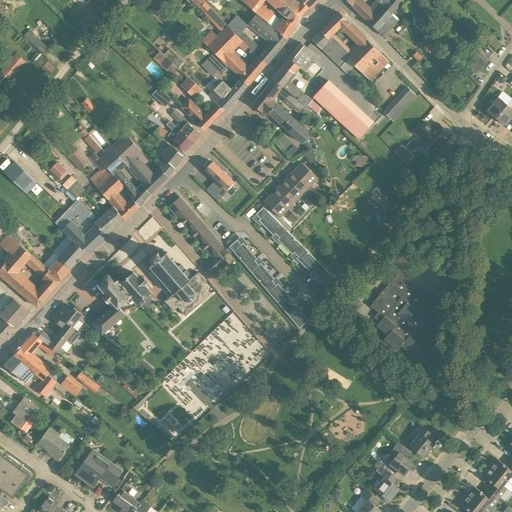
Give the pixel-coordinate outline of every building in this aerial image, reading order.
[(190,0),(204,13),(211,7),(203,0),(190,0)] [(267,22),(287,39),(301,18),(285,3),(282,0),(242,0),(242,1),(267,22)] [(282,0),(285,3),(301,18),(309,9),(300,0),(282,0)] [(300,0),(309,9),(317,0),(300,0)] [(392,15),(393,14),(384,5),(378,0),(345,0),(383,37),(391,28),(398,21),(392,15)] [(378,0),(384,5),(393,14),(405,0),(378,0)] [(340,13),(313,40),(347,74),(355,66),(348,59),(367,40),(340,13)] [(267,64),(274,55),(287,39),(267,22),(256,14),(249,23),(272,42),(259,57),(260,58),(267,64)] [(228,26),(242,41),(248,46),(252,41),(242,32),(248,25),(237,16),(228,26)] [(242,41),(228,26),(217,37),(212,32),(203,41),(208,46),(214,52),(228,65),(241,77),(240,77),(243,79),(249,85),(267,64),(260,58),(248,70),(236,58),(237,56),(232,51),(242,41)] [(496,51),(502,46),(492,35),(486,40),(496,51)] [(460,36),(455,41),(462,47),(466,42),(460,36)] [(44,54),(48,50),(37,40),(33,44),(44,54)] [(348,59),(355,66),(370,80),(388,61),(367,40),(348,59)] [(305,72),(306,72),(318,57),(318,56),(304,45),(302,43),(289,59),(283,66),(273,79),(282,86),(282,87),(305,107),(311,100),(289,81),(295,74),(300,68),(305,72)] [(433,48),(429,43),(423,48),(428,53),(433,48)] [(98,46),(92,59),(102,63),(108,51),(98,46)] [(468,53),(483,68),(489,60),(475,46),(468,53)] [(163,55),(178,68),(183,62),(169,49),(163,55)] [(178,68),(163,55),(160,51),(153,58),(172,76),(178,68)] [(221,73),(228,65),(214,52),(208,60),(221,73)] [(418,61),(422,57),(417,52),(413,56),(418,61)] [(0,85),(4,88),(26,62),(16,53),(0,72),(0,85)] [(476,74),(483,68),(468,53),(468,54),(473,59),(467,66),(476,74)] [(55,69),(55,68),(48,62),(42,68),(49,74),(50,75),(55,69)] [(195,99),(197,96),(202,91),(202,90),(188,77),(180,85),(195,99)] [(225,112),(249,85),(243,79),(231,91),(223,82),(209,97),(216,103),(223,111),(225,112)] [(316,112),(320,107),(311,100),(305,107),(282,87),(282,86),(273,79),(252,105),(266,116),(268,113),(276,103),(280,107),(284,102),(299,114),(301,112),(311,121),(312,120),(317,123),(321,118),(317,115),(318,114),(316,112)] [(352,102),(329,81),(314,98),(337,119),(352,102)] [(403,91),(412,99),(415,95),(407,87),(403,91)] [(161,91),(158,88),(152,95),(165,107),(172,99),(162,90),(161,91)] [(408,103),(412,99),(403,91),(399,96),(408,103)] [(404,108),(408,103),(399,96),(395,100),(404,108)] [(496,119),(507,105),(498,97),(495,101),(492,105),(487,111),(496,119)] [(81,103),(85,108),(91,104),(87,99),(81,103)] [(400,112),(404,108),(395,100),(391,104),(400,112)] [(223,111),(216,103),(211,109),(212,110),(206,117),(189,101),(182,108),(205,130),(217,117),(223,111)] [(268,113),(310,150),(312,149),(309,137),(307,131),(280,107),(276,103),(268,113)] [(396,116),(400,112),(391,104),(387,108),(396,116)] [(511,108),(507,105),(496,119),(506,126),(511,118),(511,108)] [(392,120),(396,116),(387,108),(383,113),(392,120)] [(180,130),(194,141),(200,134),(188,124),(189,123),(175,111),(171,115),(184,126),(180,130)] [(439,147),(453,131),(443,121),(438,126),(431,119),(426,124),(433,131),(428,136),(439,147)] [(194,141),(180,130),(169,121),(166,125),(173,131),(176,134),(178,136),(173,141),(185,151),(194,141)] [(162,139),(167,132),(159,127),(156,125),(153,129),(155,131),(154,133),(162,139)] [(82,126),(77,129),(80,133),(79,133),(84,139),(89,135),(82,126)] [(102,155),(104,153),(89,135),(84,139),(95,153),(93,154),(102,163),(105,159),(102,155)] [(142,166),(134,157),(141,152),(129,138),(114,151),(127,167),(128,168),(130,167),(145,184),(143,186),(151,194),(168,177),(161,169),(154,176),(153,176),(143,165),(142,166)] [(168,176),(176,166),(185,156),(172,146),(167,143),(164,148),(158,145),(156,148),(155,152),(161,159),(158,162),(163,167),(161,169),(168,176)] [(402,145),(395,153),(401,158),(407,164),(414,156),(408,151),(402,145)] [(75,149),(68,156),(81,169),(88,163),(75,149)] [(312,149),(310,150),(304,154),(311,165),(316,162),(315,157),(314,157),(313,153),(314,153),(312,149)] [(127,167),(114,151),(107,157),(104,153),(102,155),(105,159),(102,163),(113,176),(122,186),(124,189),(132,199),(133,200),(139,206),(151,194),(143,186),(137,191),(122,172),(127,167)] [(113,176),(102,163),(93,154),(89,157),(100,170),(89,180),(110,202),(110,203),(125,219),(139,206),(133,200),(127,206),(118,195),(124,189),(122,186),(113,176)] [(355,166),(366,167),(367,156),(357,155),(355,166)] [(50,169),(52,172),(60,165),(57,162),(50,169)] [(218,200),(234,183),(212,162),(205,170),(216,179),(206,190),(218,200)] [(17,163),(6,175),(31,198),(41,187),(17,163)] [(294,171),(310,186),(318,178),(301,163),(294,171)] [(303,194),(310,186),(294,171),(286,179),(303,194)] [(67,190),(75,182),(70,176),(61,185),(67,190)] [(295,202),(303,194),(286,179),(279,186),(295,202)] [(71,195),(80,186),(75,182),(67,190),(71,195)] [(80,186),(71,195),(76,199),(84,191),(80,186)] [(288,210),(295,202),(279,186),(271,194),(288,210)] [(319,196),(315,192),(310,197),(314,201),(319,196)] [(280,218),(288,210),(271,194),(264,202),(280,218)] [(180,219),(191,210),(180,197),(168,206),(180,219)] [(105,236),(95,225),(87,234),(78,225),(87,216),(90,213),(78,201),(56,224),(65,233),(67,234),(66,236),(73,241),(88,254),(105,236)] [(310,206),(305,202),(301,206),(305,210),(310,206)] [(115,227),(125,219),(110,203),(101,211),(103,213),(115,227)] [(275,234),(283,226),(263,207),(260,211),(256,214),(260,219),(258,221),(262,224),(273,235),(273,236),(275,234)] [(191,232),(202,222),(191,210),(180,219),(191,232)] [(105,236),(115,227),(103,213),(103,214),(94,223),(96,225),(95,225),(105,236)] [(298,219),(293,214),(288,219),(293,223),(298,219)] [(202,245),(213,235),(202,222),(191,232),(202,245)] [(275,234),(279,238),(277,239),(281,243),(292,254),(292,255),(294,253),(302,245),(283,226),(275,234)] [(18,244),(22,239),(13,231),(9,235),(18,244)] [(49,270),(43,265),(18,244),(9,235),(1,244),(13,255),(0,269),(0,274),(38,307),(50,294),(43,288),(39,292),(17,272),(27,260),(45,276),(43,278),(55,288),(61,281),(49,270)] [(213,258),(218,253),(220,251),(224,248),(213,235),(202,245),(212,257),(213,258)] [(255,261),(257,259),(246,247),(246,246),(243,243),(241,244),(237,240),(229,246),(229,247),(247,267),(254,261),(255,261)] [(87,253),(88,254),(73,241),(59,257),(72,268),(87,253)] [(313,272),(320,264),(302,245),(294,253),(298,257),(296,258),(300,262),(310,272),(311,273),(313,272)] [(177,266),(163,250),(158,254),(157,252),(150,259),(151,261),(150,262),(150,263),(151,264),(151,265),(150,266),(161,280),(160,280),(161,281),(159,283),(171,296),(165,301),(174,312),(178,308),(186,316),(210,295),(202,286),(207,282),(198,272),(193,277),(181,264),(179,266),(178,265),(177,266)] [(72,268),(59,257),(54,252),(43,265),(49,270),(61,281),(72,268)] [(213,258),(212,257),(205,263),(215,275),(228,263),(218,253),(213,258)] [(264,288),(272,281),(274,279),(264,267),(260,263),(258,265),(255,261),(254,261),(247,267),(264,288)] [(320,264),(313,272),(317,276),(315,277),(319,281),(330,292),(339,283),(320,264)] [(428,360),(440,345),(432,339),(436,335),(426,326),(427,324),(424,322),(438,305),(398,272),(370,306),(378,313),(374,318),(379,322),(376,326),(387,335),(383,340),(397,352),(402,346),(413,355),(416,351),(428,360)] [(132,297),(131,297),(137,303),(145,311),(154,302),(147,294),(150,291),(146,287),(148,284),(143,278),(140,280),(134,273),(122,284),(132,297)] [(132,297),(122,284),(118,280),(114,283),(110,279),(111,277),(109,275),(107,275),(105,276),(105,279),(106,280),(99,285),(108,295),(105,297),(113,307),(94,324),(102,334),(125,314),(119,307),(131,297),(132,297)] [(282,308),(290,301),(292,300),(291,299),(281,287),(278,283),(276,285),(273,282),(272,281),(264,288),(282,308)] [(0,314),(17,328),(31,313),(13,298),(0,285),(0,314)] [(282,308),(299,328),(309,320),(299,308),(298,307),(295,304),(293,305),(290,302),(290,301),(282,308)] [(72,327),(78,331),(83,324),(86,319),(82,314),(74,308),(70,312),(63,306),(56,314),(73,327),(72,327)] [(0,344),(6,340),(16,329),(17,328),(0,314),(0,344)] [(72,327),(73,327),(56,314),(52,320),(63,328),(58,334),(67,340),(66,341),(71,345),(81,333),(78,331),(72,327)] [(67,340),(58,334),(53,340),(43,332),(38,337),(42,340),(61,355),(64,351),(61,348),(66,341),(67,340)] [(31,354),(35,349),(42,340),(38,337),(34,334),(22,347),(14,355),(14,356),(35,373),(44,380),(47,375),(48,376),(54,366),(48,361),(45,365),(31,354)] [(26,383),(35,373),(14,356),(4,365),(26,383)] [(151,367),(147,372),(151,376),(156,371),(151,367)] [(82,370),(77,376),(97,392),(102,385),(82,370)] [(56,382),(48,376),(47,375),(44,380),(37,390),(45,396),(53,386),(56,382)] [(75,397),(80,390),(76,387),(70,393),(75,397)] [(34,414),(38,409),(24,398),(15,410),(18,412),(10,422),(21,430),(33,413),(34,414)] [(424,457),(435,444),(433,443),(437,438),(421,425),(417,430),(420,433),(410,445),(424,457)] [(58,461),(69,446),(67,446),(57,438),(59,435),(49,427),(38,443),(52,453),(50,455),(58,461)] [(27,435),(23,440),(28,444),(32,438),(27,435)] [(412,472),(416,467),(411,462),(415,457),(403,447),(398,443),(390,453),(395,458),(390,465),(404,476),(409,469),(412,472)] [(6,454),(0,450),(0,489),(2,486),(5,489),(4,490),(14,497),(26,481),(28,482),(33,474),(23,467),(23,466),(6,454)] [(112,486),(122,471),(93,450),(76,474),(93,486),(99,477),(98,476),(100,472),(107,478),(105,481),(112,486)] [(511,462),(510,461),(506,466),(496,458),(489,467),(507,481),(511,477),(511,462)] [(389,500),(399,489),(396,487),(401,481),(386,470),(381,465),(376,471),(384,478),(376,489),(389,500)] [(504,486),(507,481),(489,467),(482,476),(492,483),(487,488),(499,498),(507,489),(504,486)] [(122,481),(118,478),(114,484),(118,487),(122,481)] [(499,498),(487,488),(483,494),(474,486),(467,495),(485,510),(489,505),(492,507),(499,498)] [(352,511),(380,511),(381,511),(375,506),(380,501),(366,489),(351,507),(355,510),(352,511)] [(139,506),(143,501),(142,500),(140,504),(124,492),(120,496),(118,494),(113,501),(123,508),(120,511),(129,511),(132,509),(135,510),(138,506),(139,506)] [(482,511),(485,510),(467,495),(460,503),(469,511),(468,511),(482,511)] [(59,511),(61,509),(57,506),(59,503),(49,496),(39,510),(41,511),(59,511)] [(147,511),(151,506),(143,501),(139,506),(138,506),(135,510),(132,509),(129,511),(147,511)]
